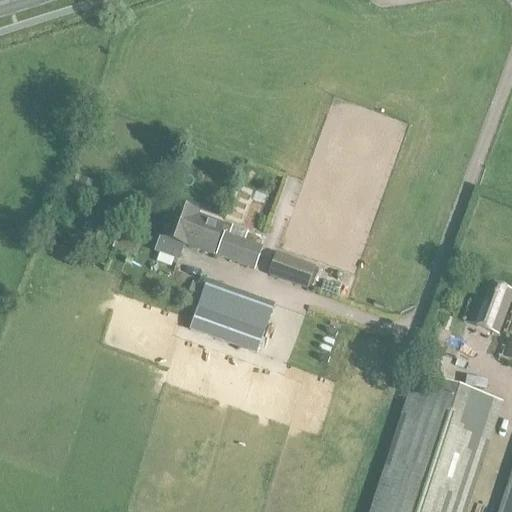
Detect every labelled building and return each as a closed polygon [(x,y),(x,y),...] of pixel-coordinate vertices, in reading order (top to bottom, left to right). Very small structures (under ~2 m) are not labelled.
[(155,252),(178,260),(184,244),(212,254),(223,225),(197,215),(198,213),(171,203),(160,235),(161,236),(155,252)] [(279,211),(272,230),(282,234),(290,216),(279,211)] [(135,257),(143,238),(119,229),(112,248),(135,257)] [(216,244),(212,254),(215,255),(215,256),(254,271),(263,247),(245,239),(229,233),(224,232),(219,245),(216,244)] [(315,268),(277,253),(268,275),(307,289),(315,268)] [(511,291),(485,281),(470,323),(498,333),(511,294),(511,291)] [(192,283),(189,293),(198,296),(202,287),(192,283)] [(197,309),(189,331),(256,355),(264,333),(197,309)] [(464,511),(500,404),(486,399),(412,377),(367,511),(464,511)] [(511,511),(511,472),(498,511),(511,511)]
